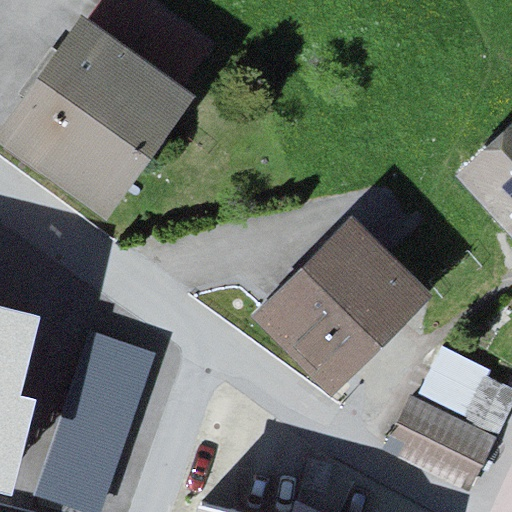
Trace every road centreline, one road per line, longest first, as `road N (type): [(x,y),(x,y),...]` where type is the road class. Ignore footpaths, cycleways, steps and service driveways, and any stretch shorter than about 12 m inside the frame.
road 1 (residential): [(0,196),(209,346),(348,436),(488,511)]
road 2 (unknown): [(116,280),(338,235)]
